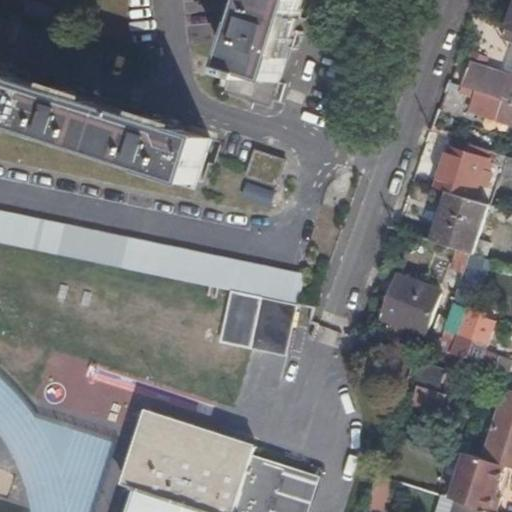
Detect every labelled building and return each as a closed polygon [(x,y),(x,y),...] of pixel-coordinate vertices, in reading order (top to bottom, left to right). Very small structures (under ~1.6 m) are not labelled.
[(305,0),(254,0),(225,93),(271,108),(305,0)] [(511,81),(471,68),(464,86),(465,87),(511,101),(511,17),(505,39),(511,41),(511,81)] [(210,139),(0,72),(0,123),(195,185),(210,139)] [(511,101),(465,87),(463,94),(479,100),(476,112),(511,123),(511,101)] [(453,139),(451,148),(486,159),(492,162),(495,152),(453,139)] [(438,188),(450,192),(473,200),(486,159),(451,148),(450,151),(446,150),(442,160),(446,161),(438,188)] [(286,162),(255,152),(247,178),(278,187),(286,162)] [(505,155),(495,152),(492,162),(489,170),(499,174),(505,155)] [(511,176),(501,173),(495,190),(511,194),(511,176)] [(450,192),(433,241),(471,253),(487,204),(473,200),(450,192)] [(487,204),(471,253),(473,254),(489,205),(487,204)] [(511,212),(498,208),(494,221),(511,226),(511,212)] [(0,242),(254,295),(264,297),(297,304),(303,274),(0,211),(0,242)] [(446,295),(399,278),(384,319),(431,336),(446,295)] [(254,295),(251,309),(261,311),(264,297),(254,295)] [(264,297),(261,311),(295,318),(298,304),(297,304),(264,297)] [(441,339),(439,343),(437,349),(496,368),(499,359),(500,356),(473,347),(476,338),(465,335),(472,313),(455,307),(444,340),(441,339)] [(261,311),(261,312),(253,348),(287,355),(295,318),(261,311)] [(414,335),(412,343),(420,345),(437,349),(439,343),(414,335)] [(413,370),(437,377),(440,366),(416,358),(413,370)] [(511,362),(499,359),(496,368),(511,373),(511,362)] [(413,370),(409,383),(418,385),(413,404),(440,412),(446,394),(433,389),(437,377),(413,370)] [(511,467),(511,391),(509,390),(486,459),(508,467),(511,467)] [(273,511),(274,511),(301,511),(313,476),(252,456),(256,443),(147,408),(123,483),(140,488),(132,511),(273,511)] [(461,501),(495,511),(498,511),(504,497),(499,496),(508,467),(486,459),(466,453),(452,498),(461,501)] [(504,497),(511,470),(511,467),(508,467),(499,496),(504,497)] [(378,474),(366,511),(383,511),(394,479),(378,474)] [(457,511),(495,511),(461,501),(457,511)]
